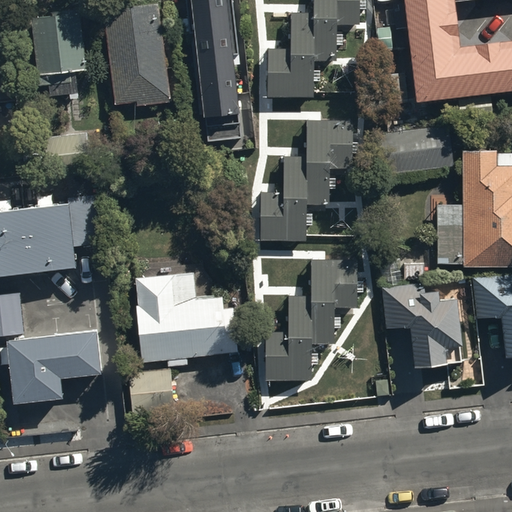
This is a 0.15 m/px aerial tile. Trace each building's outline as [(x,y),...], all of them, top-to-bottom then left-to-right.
[(155,0),(149,0),(104,5),(115,103),(166,97),(155,0)] [(232,0),(188,0),(206,138),(250,132),(232,0)] [(354,25),(353,0),(307,0),(308,11),(285,11),(285,44),(260,44),(260,92),(308,93),(309,59),(332,59),(332,25),(354,25)] [(400,0),(414,100),(511,87),(511,36),(457,44),(451,0),(400,0)] [(79,11),(30,15),(35,72),(84,68),(79,11)] [(489,95),(457,100),(459,114),(491,109),(489,95)] [(255,190),(255,237),(301,238),(302,202),(323,203),(323,168),(347,168),(348,116),(302,116),(302,154),(278,154),(277,190),(255,190)] [(109,121),(41,129),(46,166),(113,158),(109,121)] [(447,124),(377,132),(381,170),(451,162),(447,124)] [(495,144),(461,145),(462,201),(436,202),(436,260),(462,259),(462,264),(511,263),(511,161),(495,162),(495,144)] [(69,198),(0,207),(0,282),(79,271),(69,198)] [(353,304),(352,256),(306,257),(307,292),(282,293),(283,327),(260,328),(261,378),(308,377),(307,344),(330,343),(329,305),(353,304)] [(427,262),(403,262),(403,283),(427,283),(427,262)] [(190,270),(133,274),(140,358),(225,351),(220,293),(192,295),(190,270)] [(511,278),(511,275),(477,279),(482,318),(506,315),(511,354),(511,353),(511,278)] [(421,294),(420,285),(386,289),(391,329),(415,326),(419,364),(463,359),(456,299),(439,301),(438,292),(421,294)] [(0,289),(0,327),(19,327),(20,289),(0,289)] [(97,376),(93,334),(5,342),(10,403),(61,399),(59,379),(97,376)] [(131,421),(174,418),(169,373),(128,377),(131,421)]
